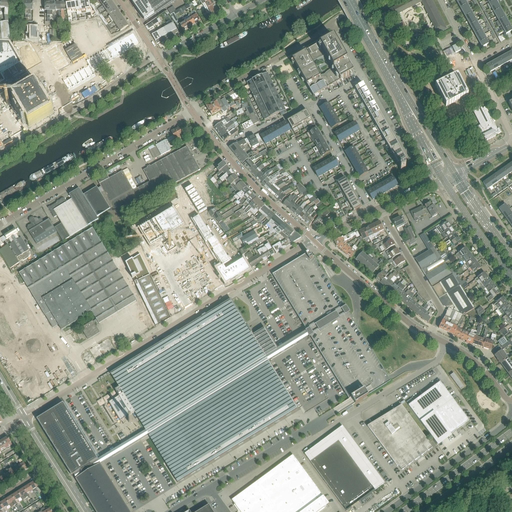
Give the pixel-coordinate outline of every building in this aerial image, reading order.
[(103,6),(106,11),(114,5),(111,0),(103,6)] [(144,21),(149,18),(174,0),(137,0),(132,4),(144,21)] [(212,0),(210,0),(203,4),(206,10),(215,5),(215,4),(216,4),(214,2),(213,2),(212,0)] [(299,9),(312,3),(313,1),(313,0),(307,0),(297,5),(296,6),(296,8),(297,9),(298,9),(299,9)] [(422,2),(437,33),(446,29),(446,28),(445,27),(431,0),(403,0),(400,2),(398,3),(396,4),(395,4),(396,6),(390,10),(393,17),(422,2)] [(1,1),(0,8),(4,8),(4,15),(5,22),(0,22),(1,25),(2,39),(2,40),(10,40),(8,15),(9,1),(1,1)] [(469,8),(467,4),(460,8),(463,12),(469,8)] [(494,12),(501,8),(498,4),(491,8),(494,12)] [(106,11),(110,16),(118,10),(114,5),(106,11)] [(206,10),(208,13),(209,13),(210,15),(218,11),(215,5),(206,10)] [(463,12),(465,16),(472,13),(469,8),(463,12)] [(496,17),(503,13),(501,8),(494,12),(496,17)] [(113,21),(121,15),(118,10),(110,16),(113,21)] [(191,13),(189,14),(189,15),(194,24),(200,21),(195,13),(194,10),(191,12),(191,13)] [(170,15),(176,23),(178,26),(180,25),(183,31),(189,28),(184,19),(179,22),(175,16),(174,13),(170,15)] [(465,16),(468,21),(474,17),(472,13),(465,16)] [(499,21),(505,17),(503,13),(496,17),(499,21)] [(113,21),(117,26),(125,20),(121,15),(113,21)] [(189,15),(184,19),(189,28),(194,24),(189,15)] [(280,19),(280,16),(278,15),(260,25),(259,28),(262,30),(280,19)] [(468,21),(470,25),(477,22),(474,17),(468,21)] [(499,21),(497,22),(499,27),(501,25),(508,22),(505,17),(499,21)] [(128,26),(125,20),(117,26),(120,31),(128,26)] [(403,22),(398,25),(403,34),(408,32),(403,22)] [(470,25),(473,30),(479,26),(477,22),(470,25)] [(504,30),(510,26),(508,22),(501,25),(504,30)] [(174,34),(178,32),(173,23),(168,26),(174,36),(175,36),(174,34)] [(168,26),(163,29),(168,38),(172,35),(173,37),(174,36),(168,26)] [(473,30),(475,34),(482,30),(479,26),(473,30)] [(254,31),(253,28),(251,28),(229,41),(226,44),(232,44),(252,33),(254,31)] [(157,32),(163,42),(164,42),(163,40),(168,38),(163,29),(157,32)] [(475,34),(477,38),(484,35),(482,30),(475,34)] [(133,32),(128,36),(133,45),(139,42),(133,32)] [(157,32),(152,35),(157,44),(161,42),(162,43),(163,42),(157,32)] [(477,38),(480,43),(486,39),(484,35),(477,38)] [(128,36),(122,39),(128,48),(133,45),(128,36)] [(305,81),(307,85),(309,88),(311,91),(313,95),(313,96),(327,89),(354,73),(339,47),(332,36),(292,59),(301,75),(303,78),(305,81)] [(122,39),(117,42),(123,51),(128,48),(122,39)] [(486,39),(480,43),(482,47),(489,44),(486,39)] [(0,97),(1,97),(4,100),(8,98),(5,94),(11,91),(31,125),(51,113),(26,70),(20,61),(9,42),(0,41),(0,97)] [(117,42),(112,45),(118,54),(123,51),(117,42)] [(55,45),(45,51),(48,56),(58,50),(55,45)] [(112,45),(107,48),(113,57),(118,54),(112,45)] [(107,48),(102,51),(107,60),(113,57),(107,48)] [(425,54),(422,56),(424,61),(436,55),(434,50),(431,52),(430,49),(424,52),(425,54)] [(58,50),(48,56),(51,61),(61,55),(58,50)] [(102,51),(97,54),(102,63),(107,60),(102,51)] [(35,52),(30,55),(36,64),(41,61),(35,52)] [(97,54),(92,57),(97,66),(102,63),(97,54)] [(30,55),(25,58),(31,67),(36,64),(30,55)] [(61,55),(51,61),(54,66),(64,60),(61,55)] [(507,62),(504,56),(499,58),(503,65),(507,62)] [(92,57),(86,60),(89,65),(89,64),(92,69),(97,66),(92,57)] [(25,58),(20,61),(26,70),(31,67),(25,58)] [(503,65),(499,58),(495,61),(499,67),(503,65)] [(64,60),(54,66),(57,71),(67,65),(64,60)] [(499,67),(495,61),(490,63),(494,70),(499,67)] [(494,70),(490,63),(486,65),(488,68),(490,72),(494,70)] [(89,65),(84,68),(90,77),(95,74),(92,69),(89,64),(89,65)] [(84,68),(79,71),(84,80),(90,77),(84,68)] [(79,71),(74,74),(79,83),(84,80),(79,71)] [(267,72),(246,82),(265,120),(280,113),(281,116),(287,113),(285,110),(267,72)] [(74,74),(68,77),(74,86),(79,83),(74,74)] [(457,75),(435,86),(446,107),(468,96),(457,75)] [(68,77),(63,80),(68,90),(74,86),(68,77)] [(363,83),(355,88),(358,93),(366,88),(363,83)] [(368,93),(366,88),(358,93),(360,98),(368,93)] [(371,98),(368,93),(360,98),(363,102),(371,98)] [(225,107),(220,98),(206,106),(207,107),(206,108),(207,109),(208,109),(209,110),(210,111),(212,115),(221,110),(223,113),(227,111),(226,110),(235,105),(233,102),(225,107)] [(363,102),(362,103),(365,108),(366,107),(374,102),(371,98),(363,102)] [(377,107),(374,102),(366,107),(369,112),(377,107)] [(320,108),(323,113),(331,108),(328,103),(320,108)] [(447,109),(450,116),(464,111),(461,103),(447,109)] [(497,129),(494,122),(495,121),(493,117),(492,118),(489,110),(487,106),(483,108),(484,109),(482,109),(481,106),(473,110),(480,125),(474,128),(480,140),(484,138),(486,141),(496,136),(496,135),(501,132),(499,128),(497,129)] [(379,112),(377,107),(369,112),(371,116),(379,112)] [(331,108),(323,113),(326,118),(334,113),(331,108)] [(306,110),(302,113),(306,122),(307,123),(312,120),(306,110)] [(374,121),(382,117),(379,112),(371,116),(374,121)] [(254,124),(258,122),(256,117),(254,113),(250,115),(252,119),(251,120),(254,124)] [(306,122),(302,113),(297,115),(302,124),(306,122)] [(326,118),(329,123),(337,118),(334,113),(326,118)] [(302,124),(297,115),(292,118),(297,127),(302,124)] [(385,121),(382,117),(374,121),(376,126),(377,126),(385,121)] [(227,118),(214,127),(217,131),(230,121),(227,118)] [(297,127),(292,118),(287,121),(292,130),(297,127)] [(338,124),(340,123),(337,118),(329,123),(332,128),(338,124)] [(230,121),(217,131),(219,134),(233,124),(236,123),(234,119),(230,121)] [(242,125),(244,130),(251,126),(249,121),(242,125)] [(376,126),(375,126),(378,131),(379,131),(387,126),(385,121),(377,126),(376,126)] [(286,122),(281,124),(286,133),(291,130),(286,122)] [(350,125),(355,133),(360,130),(355,122),(350,125)] [(233,124),(219,134),(222,137),(233,129),(238,125),(236,123),(233,124)] [(281,124),(276,127),(281,136),(286,133),(281,124)] [(355,133),(350,125),(345,128),(350,136),(355,133)] [(382,135),(390,131),(387,126),(379,131),(382,135)] [(281,136),(276,127),(271,130),(276,139),(281,136)] [(175,130),(175,129),(171,131),(174,136),(165,141),(164,140),(161,141),(161,142),(156,145),(156,146),(161,155),(171,150),(169,151),(166,143),(175,138),(177,141),(181,138),(179,136),(182,134),(179,128),(175,130)] [(317,128),(306,133),(309,139),(310,138),(319,132),(317,128)] [(345,128),(340,131),(345,139),(350,136),(345,128)] [(222,137),(224,141),(238,131),(236,129),(234,130),(233,129),(222,137)] [(271,130),(266,133),(270,141),(276,139),(271,130)] [(335,134),(340,142),(345,139),(340,131),(335,134)] [(393,135),(390,131),(382,135),(385,140),(393,135)] [(313,143),(314,142),(322,137),(319,132),(310,138),(313,143)] [(270,141),(266,133),(261,136),(265,144),(270,141)] [(254,135),(248,138),(252,148),(259,144),(258,142),(255,136),(254,135)] [(385,140),(387,145),(395,140),(393,135),(385,140)] [(325,142),(322,137),(314,142),(317,146),(317,147),(325,142)] [(78,149),(76,154),(80,156),(107,144),(109,140),(104,138),(78,149)] [(245,140),(237,143),(229,147),(238,158),(246,154),(243,150),(245,149),(243,146),(246,144),(244,140),(245,140)] [(387,145),(390,149),(398,145),(395,140),(387,145)] [(317,146),(312,149),(315,153),(317,152),(318,152),(327,147),(325,142),(317,147),(317,146)] [(401,149),(398,145),(390,149),(393,154),(401,149)] [(103,192),(113,208),(120,221),(151,201),(149,198),(200,170),(187,146),(143,170),(150,182),(133,191),(122,171),(109,178),(106,173),(97,179),(103,191),(103,192)] [(317,152),(320,157),(322,156),(330,152),(327,147),(318,152),(317,152)] [(348,157),(356,152),(354,147),(345,152),(348,157)] [(393,154),(395,159),(403,154),(401,149),(393,154)] [(246,154),(238,158),(242,164),(249,158),(249,157),(254,154),(255,156),(257,155),(255,152),(252,152),(246,155),(246,154)] [(348,157),(351,162),(359,157),(356,152),(348,157)] [(243,164),(249,171),(255,165),(252,162),(262,156),(260,153),(259,154),(257,155),(255,156),(249,159),(243,164)] [(403,154),(395,159),(398,164),(406,159),(403,154)] [(32,175),(29,181),(35,181),(72,159),(73,155),(69,155),(32,175)] [(333,157),(328,160),(333,169),(338,166),(333,157)] [(354,167),(362,162),(359,157),(351,162),(354,167)] [(333,169),(328,160),(323,163),(328,171),(333,169)] [(219,172),(227,166),(223,162),(216,168),(219,172)] [(255,165),(249,171),(252,174),(263,165),(261,162),(256,166),(255,165)] [(354,167),(357,172),(365,167),(362,162),(354,167)] [(263,165),(252,174),(255,177),(261,172),(260,171),(267,165),(265,163),(263,165)] [(323,163),(318,166),(323,174),(328,171),(323,163)] [(219,172),(217,174),(218,176),(223,172),(225,175),(231,170),(227,166),(219,172)] [(323,174),(318,166),(313,169),(318,177),(323,174)] [(368,172),(365,167),(357,172),(359,177),(368,172)] [(261,172),(255,177),(258,181),(269,171),(267,170),(267,169),(262,173),(261,172)] [(504,169),(498,172),(503,178),(508,175),(504,169)] [(229,179),(234,174),(231,170),(225,175),(220,179),(222,182),(227,177),(229,179),(227,180),(228,180),(229,179)] [(269,171),(258,181),(261,184),(268,179),(269,177),(268,176),(273,172),(271,170),(269,171)] [(498,172),(493,176),(498,182),(503,178),(498,172)] [(268,179),(261,184),(264,187),(270,181),(276,178),(280,175),(278,173),(272,177),(271,176),(269,177),(268,179)] [(231,185),(238,179),(234,174),(229,179),(228,180),(231,185)] [(493,176),(488,180),(492,186),(498,182),(493,176)] [(388,180),(393,188),(398,185),(393,177),(388,180)] [(270,181),(264,187),(267,190),(268,191),(274,185),(273,184),(276,183),(275,181),(277,180),(276,178),(270,181)] [(348,182),(345,178),(336,183),(339,188),(340,187),(348,182)] [(231,185),(230,186),(234,190),(242,183),(238,179),(231,185)] [(393,188),(388,180),(383,183),(388,191),(393,188)] [(487,189),(492,186),(488,180),(483,183),(487,189)] [(0,200),(24,187),(26,183),(22,181),(0,193),(0,200)] [(274,185),(268,191),(271,194),(277,187),(284,183),(282,181),(275,186),(274,185)] [(277,187),(271,194),(274,197),(280,191),(279,189),(289,184),(287,181),(284,183),(277,187)] [(342,192),(350,187),(348,182),(340,187),(342,192)] [(240,192),(246,187),(242,183),(234,190),(235,192),(233,194),(235,196),(240,193),(240,192)] [(280,191),(274,197),(278,200),(284,193),(291,188),(295,186),(293,183),(281,191),(280,191)] [(383,183),(378,186),(383,194),(388,191),(383,183)] [(187,188),(185,190),(187,194),(195,189),(193,185),(188,188),(188,187),(187,188)] [(378,186),(373,189),(378,197),(383,194),(378,186)] [(69,195),(72,199),(88,226),(98,219),(97,218),(110,210),(113,208),(103,192),(101,193),(97,187),(84,195),(79,188),(69,195)] [(235,196),(233,196),(237,200),(239,202),(247,194),(248,192),(248,193),(250,191),(246,187),(240,192),(240,193),(235,196)] [(342,192),(341,192),(344,197),(345,197),(345,196),(353,192),(350,187),(342,192)] [(284,193),(278,200),(281,202),(286,196),(285,195),(293,191),(291,188),(284,193)] [(195,189),(187,194),(190,198),(197,193),(195,189)] [(373,200),(378,197),(373,189),(368,191),(373,200)] [(239,205),(238,206),(242,205),(245,203),(253,194),(250,191),(248,193),(248,192),(247,194),(239,202),(240,203),(239,205)] [(348,201),(356,197),(353,192),(345,196),(345,197),(348,201)] [(197,193),(190,198),(192,202),(200,197),(197,193)] [(244,207),(242,209),(246,209),(254,200),(255,199),(257,198),(253,194),(245,203),(242,205),(244,207)] [(288,198),(283,204),(287,208),(296,197),(297,196),(295,194),(290,200),(288,198)] [(296,197),(287,208),(291,211),(296,204),(295,203),(299,198),(297,196),(296,197)] [(200,197),(192,202),(194,205),(202,201),(200,197)] [(359,201),(356,197),(348,201),(346,202),(348,207),(351,206),(359,201)] [(259,211),(264,206),(257,198),(255,199),(254,200),(246,209),(242,209),(235,214),(239,218),(242,214),(243,215),(245,213),(246,214),(249,210),(254,215),(258,211),(259,211)] [(62,224),(55,228),(57,232),(62,241),(88,226),(72,199),(67,202),(66,200),(65,201),(64,199),(63,199),(61,200),(59,201),(59,202),(57,203),(49,208),(49,209),(54,217),(57,215),(62,224)] [(202,201),(194,205),(197,209),(204,204),(202,201)] [(296,204),(291,211),(294,214),(304,202),(302,201),(298,206),(296,204)] [(359,201),(351,206),(353,211),(358,208),(361,206),(359,201)] [(304,202),(294,214),(298,217),(304,211),(302,209),(307,204),(304,202)] [(499,208),(503,214),(509,209),(504,202),(499,205),(501,207),(499,208)] [(422,207),(411,212),(415,221),(419,220),(417,217),(426,213),(429,211),(430,213),(432,217),(434,215),(435,215),(436,215),(437,215),(437,214),(439,213),(434,205),(432,206),(430,203),(425,206),(425,207),(423,208),(422,207)] [(204,204),(197,209),(199,213),(207,209),(204,204)] [(304,211),(298,217),(301,220),(310,209),(311,208),(308,205),(304,211)] [(256,218),(258,220),(268,209),(264,206),(259,211),(261,213),(256,218)] [(152,221),(140,228),(151,245),(162,238),(161,236),(169,231),(170,233),(184,225),(173,208),(158,217),(158,218),(152,221)] [(215,208),(209,211),(212,216),(213,215),(218,212),(215,208)] [(310,209),(301,220),(304,222),(310,216),(311,214),(310,214),(314,209),(312,208),(311,208),(310,209)] [(266,218),(272,212),(268,209),(258,220),(260,222),(265,217),(266,218)] [(330,213),(327,209),(319,215),(318,218),(313,224),(319,229),(329,224),(332,222),(335,221),(332,217),(326,219),(325,216),(330,213)] [(503,214),(506,219),(511,214),(511,213),(509,209),(503,214)] [(263,225),(265,226),(275,215),(272,212),(266,218),(268,219),(263,225)] [(310,216),(304,222),(309,226),(312,223),(314,220),(318,215),(316,214),(312,218),(310,216)] [(282,226),(284,223),(275,215),(265,226),(265,227),(264,228),(266,229),(269,226),(271,228),(268,231),(270,233),(282,226)] [(195,216),(191,219),(195,226),(203,221),(199,216),(196,218),(195,216)] [(403,216),(393,221),(397,229),(406,224),(403,216)] [(28,226),(27,228),(34,240),(55,228),(49,219),(44,222),(42,219),(40,219),(39,219),(38,218),(36,218),(35,218),(34,217),(32,217),(29,218),(29,220),(31,224),(28,226)] [(223,220),(219,223),(226,232),(230,229),(223,220)] [(203,221),(195,226),(195,227),(195,226),(199,232),(206,227),(203,221)] [(379,221),(374,224),(379,232),(384,230),(380,221),(379,221)] [(441,234),(451,227),(451,226),(449,224),(447,222),(445,223),(441,226),(440,224),(433,230),(434,231),(437,229),(441,234)] [(282,233),(288,226),(284,223),(282,226),(270,233),(267,234),(268,237),(276,232),(277,234),(281,232),(282,233)] [(379,233),(379,232),(374,224),(374,223),(370,225),(371,225),(369,226),(374,237),(375,237),(376,236),(378,234),(379,233)] [(285,235),(291,229),(288,226),(282,233),(281,232),(277,234),(277,235),(279,234),(283,237),(285,235)] [(369,239),(374,237),(369,226),(368,227),(367,226),(364,228),(364,229),(368,237),(369,239)] [(409,226),(404,229),(409,238),(404,241),(406,244),(415,239),(412,233),(414,232),(411,226),(409,227),(409,226)] [(206,227),(199,232),(202,237),(201,237),(202,237),(210,232),(206,227)] [(448,237),(455,233),(451,227),(441,234),(444,239),(448,237)] [(92,228),(46,256),(19,272),(53,328),(58,325),(62,330),(92,312),(96,319),(81,328),(87,338),(91,335),(92,337),(95,334),(95,333),(98,331),(95,325),(98,322),(99,324),(137,300),(92,228)] [(363,240),(368,237),(364,229),(364,228),(360,230),(359,231),(361,236),(362,237),(363,240)] [(28,252),(27,251),(29,250),(21,237),(19,238),(16,234),(18,232),(16,229),(4,236),(7,239),(8,238),(11,243),(10,244),(18,257),(19,256),(20,257),(19,258),(21,261),(22,260),(22,261),(30,256),(30,255),(31,255),(29,252),(28,252)] [(288,238),(294,231),(291,229),(285,235),(283,237),(286,239),(288,238)] [(357,230),(335,241),(337,247),(344,242),(345,241),(356,236),(357,238),(360,236),(357,230)] [(244,237),(240,238),(245,247),(248,245),(252,243),(256,241),(259,239),(254,231),(244,237)] [(272,247),(276,253),(299,239),(301,238),(299,236),(294,231),(288,238),(286,239),(281,243),(280,242),(272,247)] [(210,232),(202,237),(202,238),(202,237),(205,243),(207,242),(213,238),(210,232)] [(180,237),(176,240),(180,247),(178,247),(178,248),(180,247),(183,253),(187,259),(186,260),(187,259),(191,265),(195,271),(193,272),(195,271),(199,277),(200,280),(197,282),(202,291),(200,293),(203,291),(204,293),(210,289),(211,290),(210,289),(216,285),(211,276),(208,272),(210,271),(187,233),(184,235),(184,234),(180,236),(180,237)] [(232,238),(231,239),(233,243),(240,238),(244,237),(241,233),(232,238)] [(434,247),(430,242),(425,233),(420,236),(429,250),(431,249),(435,256),(437,260),(441,257),(440,256),(436,250),(434,247)] [(451,243),(452,242),(458,238),(455,233),(448,237),(450,240),(449,240),(451,243)] [(213,238),(207,242),(209,247),(218,242),(215,236),(213,238)] [(458,238),(452,242),(454,245),(451,247),(452,249),(462,243),(460,241),(461,240),(459,237),(458,238)] [(21,266),(15,256),(8,245),(5,247),(0,238),(0,245),(2,248),(0,249),(0,251),(3,256),(10,268),(10,269),(12,272),(21,266)] [(385,251),(390,248),(395,245),(391,240),(387,243),(385,240),(380,243),(385,251)] [(344,242),(337,247),(342,251),(347,244),(346,243),(346,242),(345,241),(344,242)] [(218,242),(209,247),(210,247),(213,252),(221,246),(218,242)] [(347,244),(342,251),(346,254),(352,248),(350,246),(352,244),(350,243),(347,244)] [(263,244),(259,247),(260,247),(267,259),(270,257),(270,256),(263,244)] [(263,244),(270,256),(270,257),(275,254),(268,244),(265,246),(264,244),(263,244)] [(221,246),(213,252),(215,256),(215,257),(224,251),(221,246)] [(346,254),(349,256),(351,259),(357,248),(354,246),(352,248),(346,254)] [(260,247),(256,250),(263,261),(267,259),(260,247)] [(396,256),(400,254),(398,250),(397,248),(396,249),(392,251),(391,249),(386,252),(387,255),(389,254),(391,256),(392,258),(392,259),(396,256)] [(467,250),(465,248),(456,255),(460,260),(460,259),(469,253),(469,252),(467,249),(467,250)] [(257,255),(255,257),(259,263),(263,261),(256,250),(255,249),(254,250),(257,255)] [(437,260),(435,256),(431,249),(429,250),(419,256),(415,259),(421,269),(437,260)] [(224,251),(215,257),(216,257),(219,261),(227,256),(224,251)] [(256,266),(259,263),(255,257),(254,257),(250,252),(248,253),(256,266)] [(309,252),(305,254),(290,263),(289,264),(276,272),(275,273),(272,274),(306,330),(309,328),(309,329),(310,329),(311,331),(313,334),(313,335),(347,314),(349,313),(350,312),(349,311),(350,311),(347,306),(346,306),(345,306),(317,261),(316,259),(314,256),(312,257),(309,252)] [(363,252),(356,260),(372,274),(384,260),(383,259),(382,260),(381,259),(379,261),(374,257),(375,256),(370,252),(367,256),(363,252)] [(252,268),(256,266),(248,253),(246,254),(250,260),(248,261),(252,268)] [(472,256),(469,253),(460,259),(464,264),(473,258),(472,256)] [(227,256),(219,261),(221,266),(223,265),(225,264),(227,263),(229,262),(230,261),(227,256)] [(390,260),(387,262),(389,264),(392,263),(395,268),(405,261),(403,258),(402,256),(401,257),(397,259),(396,256),(392,259),(392,258),(390,260)] [(441,258),(441,257),(437,260),(421,269),(425,276),(445,264),(445,263),(443,260),(441,258)] [(468,269),(470,268),(477,263),(473,258),(464,264),(468,269)] [(221,266),(217,269),(226,283),(226,284),(249,269),(243,259),(226,269),(225,268),(223,265),(221,266)] [(477,263),(470,268),(472,270),(469,273),(471,275),(480,268),(479,266),(480,265),(478,263),(477,263)] [(445,264),(425,276),(432,287),(436,285),(453,275),(452,274),(450,270),(445,264)] [(159,325),(170,318),(145,266),(133,271),(137,280),(158,324),(159,325)] [(376,278),(375,279),(380,283),(385,277),(388,274),(383,270),(382,272),(376,278)] [(385,277),(380,283),(385,287),(397,273),(395,271),(392,274),(391,274),(387,278),(385,277)] [(397,273),(385,287),(389,291),(395,285),(392,283),(396,278),(398,275),(397,273)] [(486,275),(484,273),(475,280),(476,282),(479,280),(481,283),(488,278),(488,277),(486,274),(486,275)] [(460,286),(456,279),(453,275),(436,285),(432,287),(439,299),(460,286)] [(456,279),(460,286),(461,287),(466,283),(464,280),(462,282),(458,277),(456,279)] [(488,278),(481,283),(479,284),(481,287),(479,288),(482,291),(485,288),(492,283),(488,278)] [(137,280),(134,281),(155,325),(158,324),(137,280)] [(389,291),(394,295),(405,282),(403,280),(401,283),(400,282),(396,286),(395,285),(389,291)] [(405,282),(394,295),(398,298),(403,292),(402,291),(405,287),(404,286),(407,283),(405,282)] [(495,288),(492,283),(485,288),(489,293),(495,288)] [(467,296),(463,289),(461,287),(460,286),(439,299),(444,306),(448,308),(463,315),(464,313),(466,314),(475,309),(471,303),(469,300),(467,296)] [(405,294),(403,292),(398,298),(403,302),(414,289),(412,287),(409,290),(408,290),(405,294)] [(496,288),(495,288),(489,293),(491,295),(487,298),(489,301),(497,296),(496,295),(499,293),(498,291),(498,290),(496,288)] [(411,292),(403,302),(407,306),(412,300),(413,298),(412,297),(414,294),(413,293),(412,294),(411,292)] [(503,298),(494,305),(497,309),(498,309),(507,302),(506,302),(507,302),(505,299),(505,300),(503,298)] [(269,361),(268,361),(268,360),(267,360),(266,358),(265,357),(266,357),(278,349),(277,349),(265,328),(253,335),(250,331),(248,328),(245,323),(231,299),(110,373),(111,374),(113,377),(112,377),(113,377),(114,379),(114,380),(115,380),(116,382),(116,383),(118,385),(118,386),(119,387),(115,390),(119,396),(109,402),(109,403),(120,420),(120,421),(121,421),(130,415),(131,415),(134,412),(135,412),(138,418),(140,421),(142,424),(143,427),(144,427),(145,430),(146,431),(148,435),(269,361)] [(417,304),(412,300),(407,306),(412,310),(417,304)] [(504,312),(510,307),(507,302),(498,309),(502,314),(504,312)] [(422,308),(417,304),(412,310),(417,314),(422,308)] [(422,308),(417,314),(417,315),(418,315),(420,317),(423,319),(428,312),(425,310),(429,306),(427,304),(426,304),(422,308)] [(506,315),(503,317),(505,320),(511,314),(511,309),(510,307),(504,312),(506,315)] [(463,315),(448,308),(439,328),(453,335),(461,319),(463,315)] [(433,317),(428,312),(423,319),(428,323),(433,317)] [(350,315),(349,313),(347,314),(313,335),(310,336),(346,394),(349,399),(352,397),(355,403),(368,396),(368,395),(389,382),(391,381),(390,380),(388,376),(373,352),(358,328),(356,325),(352,318),(350,315)] [(461,319),(453,335),(459,338),(463,330),(460,329),(463,322),(462,322),(463,320),(461,319)] [(476,331),(472,344),(477,346),(478,346),(481,338),(480,338),(478,337),(479,335),(481,329),(478,327),(476,331)] [(481,338),(478,346),(483,348),(486,339),(488,331),(489,329),(486,328),(485,330),(483,336),(484,336),(483,339),(481,338)] [(463,330),(459,338),(460,338),(460,339),(463,340),(466,341),(471,330),(468,329),(467,332),(464,331),(463,330)] [(471,330),(466,341),(472,344),(476,331),(471,329),(471,330)] [(486,339),(483,348),(491,350),(496,335),(492,334),(490,341),(486,339)] [(89,365),(116,350),(108,337),(82,352),(89,365)] [(498,341),(502,346),(508,342),(507,341),(504,337),(498,341)] [(13,360),(3,366),(4,367),(5,368),(5,370),(6,370),(6,371),(6,372),(7,372),(8,373),(9,374),(8,374),(9,376),(10,376),(10,377),(10,378),(11,379),(12,379),(12,380),(12,382),(13,382),(13,383),(14,383),(14,384),(14,385),(15,385),(16,386),(16,387),(16,388),(17,388),(17,389),(18,389),(18,390),(17,390),(18,391),(19,391),(20,393),(20,394),(20,395),(20,394),(21,395),(21,396),(21,397),(22,397),(23,397),(24,399),(23,399),(24,401),(25,401),(25,402),(25,403),(26,403),(36,397),(35,391),(32,392),(32,391),(28,385),(24,379),(20,373),(17,366),(16,365),(17,365),(23,361),(27,358),(37,352),(37,354),(41,360),(45,366),(49,372),(53,378),(53,380),(50,381),(56,385),(66,379),(66,377),(66,378),(65,377),(65,376),(65,375),(63,374),(63,375),(62,373),(62,372),(62,371),(61,371),(61,370),(61,369),(60,368),(59,368),(58,367),(59,367),(59,366),(58,365),(57,365),(58,365),(57,364),(57,363),(56,362),(55,361),(55,360),(55,359),(54,359),(54,358),(53,358),(53,357),(52,356),(51,355),(51,354),(51,353),(50,353),(50,352),(49,351),(50,351),(48,350),(47,349),(47,348),(47,347),(46,346),(46,345),(44,344),(43,342),(44,342),(43,341),(35,346),(27,351),(17,357),(13,360)] [(497,358),(501,363),(508,358),(502,350),(495,356),(496,355),(498,358),(497,358)] [(511,371),(511,363),(508,358),(501,363),(501,364),(502,363),(506,368),(505,369),(509,374),(511,371)] [(58,364),(67,378),(74,373),(65,360),(58,364)] [(298,409),(269,361),(148,435),(149,436),(150,438),(165,462),(178,483),(179,482),(180,481),(203,467),(204,466),(227,453),(228,452),(250,438),(252,437),(274,423),(276,422),(298,409)] [(454,373),(450,376),(460,390),(464,387),(454,373)] [(468,419),(454,400),(440,382),(408,405),(437,444),(439,442),(438,441),(440,440),(442,439),(448,434),(449,435),(467,422),(468,419)] [(97,460),(98,459),(63,403),(37,419),(72,475),(73,474),(97,460)] [(367,426),(395,463),(397,466),(398,466),(402,470),(406,467),(403,462),(405,461),(408,465),(413,462),(409,457),(411,456),(414,461),(419,457),(418,456),(420,455),(421,456),(426,452),(422,448),(424,447),(427,451),(432,448),(429,443),(401,405),(367,426)] [(314,447),(304,454),(346,511),(350,508),(360,500),(361,501),(362,501),(361,500),(370,494),(371,494),(370,493),(384,483),(342,426),(324,440),(314,447)] [(7,437),(0,441),(0,451),(1,452),(12,445),(11,442),(10,440),(7,437)] [(317,511),(329,504),(293,455),(254,483),(275,511),(317,511)] [(21,464),(18,466),(21,472),(27,468),(24,463),(22,459),(21,460),(21,459),(19,461),(21,464)] [(130,511),(101,464),(100,463),(100,464),(97,460),(73,474),(76,479),(75,479),(89,502),(90,503),(95,511),(130,511)] [(16,475),(21,472),(18,466),(12,470),(16,475)] [(4,471),(6,474),(10,479),(16,475),(12,470),(10,467),(4,471)] [(4,483),(10,479),(6,474),(0,477),(4,483)] [(35,481),(29,484),(33,489),(39,486),(35,481),(35,480),(35,481)] [(275,511),(254,483),(232,500),(240,511),(275,511)] [(33,489),(29,484),(23,488),(27,493),(33,489)] [(23,488),(18,492),(21,497),(23,500),(29,496),(27,493),(23,488)] [(21,497),(18,492),(12,495),(15,501),(21,497)] [(12,495),(6,499),(9,504),(11,508),(17,504),(15,501),(12,495)] [(9,504),(6,499),(0,502),(3,508),(9,504)]
